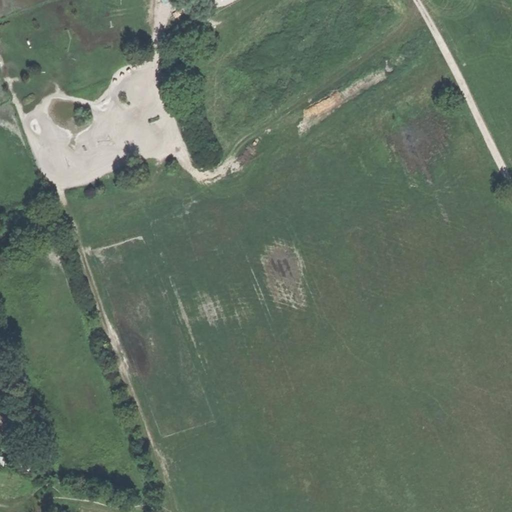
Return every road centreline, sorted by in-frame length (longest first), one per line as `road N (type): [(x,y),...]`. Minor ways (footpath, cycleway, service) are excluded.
road 1 (track): [(0,55),(73,233),(164,508)]
road 2 (track): [(73,233),(198,181),(437,35)]
road 3 (track): [(511,189),(417,0)]
